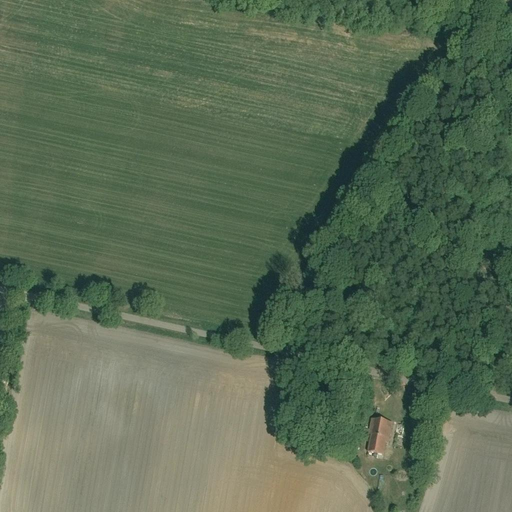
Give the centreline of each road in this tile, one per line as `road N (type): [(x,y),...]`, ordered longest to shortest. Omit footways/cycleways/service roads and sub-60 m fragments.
road 1 (unclassified): [(511,401),(0,290)]
road 2 (track): [(23,295),(0,428)]
